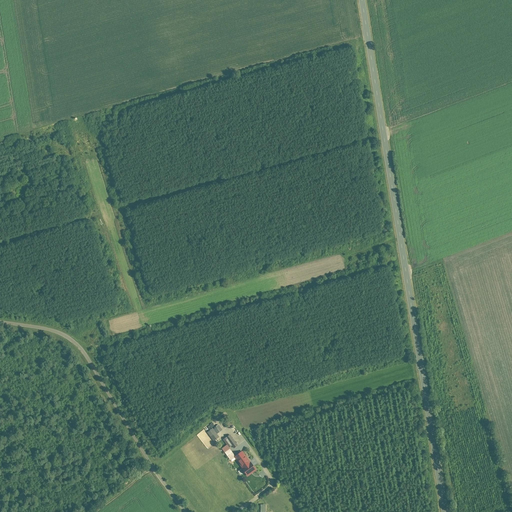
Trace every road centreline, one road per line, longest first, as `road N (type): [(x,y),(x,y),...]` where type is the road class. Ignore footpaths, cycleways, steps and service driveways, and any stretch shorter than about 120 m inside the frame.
road 1 (tertiary): [(362,0),(445,511)]
road 2 (residential): [(0,322),(53,331),(84,352),(185,511)]
